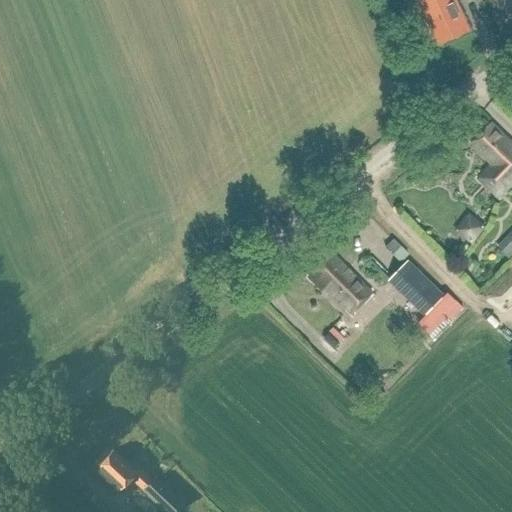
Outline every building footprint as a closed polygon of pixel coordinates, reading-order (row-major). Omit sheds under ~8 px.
[(421,0),(438,37),(440,42),(470,28),(457,0),(421,0)] [(511,141),(491,121),(470,142),(491,162),(481,173),(501,193),(511,181),(511,141)] [(472,208),(464,227),(481,235),(490,215),(472,208)] [(511,230),(511,231),(497,246),(502,252),(509,259),(511,255),(511,230)] [(373,292),(333,252),(309,275),(323,289),(326,286),(352,313),(373,292)] [(409,259),(390,277),(424,312),(443,294),(409,259)] [(346,335),(359,324),(349,312),(336,323),(346,335)] [(94,470),(118,493),(130,480),(142,491),(142,490),(164,511),(177,498),(158,480),(151,488),(148,485),(151,482),(139,471),(136,473),(112,450),(94,470)]
